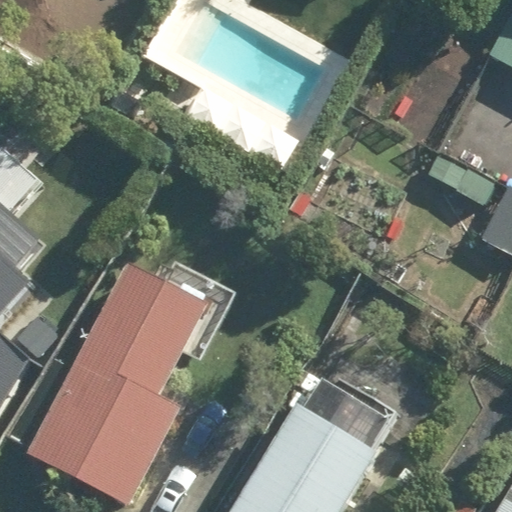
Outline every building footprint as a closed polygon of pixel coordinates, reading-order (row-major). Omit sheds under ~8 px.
[(0,142),(0,339),(35,368),(92,285),(62,255),(73,242),(13,189),(20,180),(8,169),(18,158),(0,142)] [(504,185),(442,152),(426,183),(488,216),(504,185)] [(511,194),(485,245),(511,258),(511,194)] [(134,266),(31,459),(132,511),(138,511),(190,414),(169,402),(218,310),(134,266)] [(305,413),(242,511),(355,511),(386,463),(305,413)] [(511,511),(511,495),(501,511),(511,511)]
